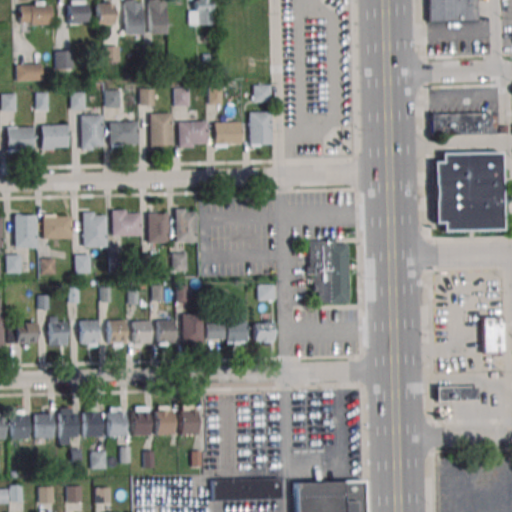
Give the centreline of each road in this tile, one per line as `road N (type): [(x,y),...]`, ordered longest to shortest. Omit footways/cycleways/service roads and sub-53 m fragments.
road 1 (primary): [(395,511),(383,0)]
road 2 (residential): [(0,381),(283,376)]
road 3 (residential): [(0,183),(279,179)]
road 4 (residential): [(384,74),(511,70)]
road 5 (residential): [(387,256),(511,252)]
